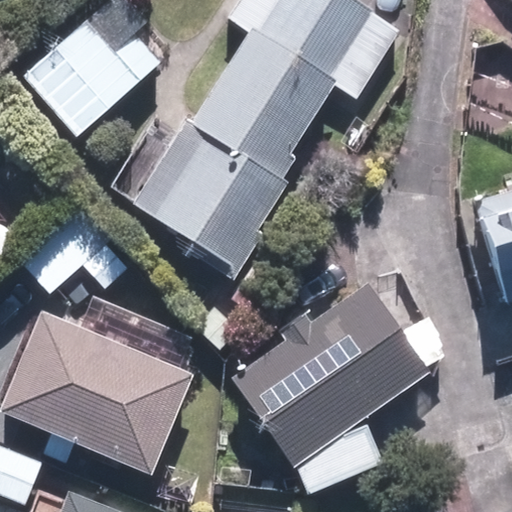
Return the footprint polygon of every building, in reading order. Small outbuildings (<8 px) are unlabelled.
[(200,248),(237,270),(291,178),(283,173),(337,81),(359,93),(401,21),(366,0),(250,0),(239,19),(252,26),(197,120),(193,118),(143,203),(205,239),(200,248)] [(32,72),(81,130),(163,62),(113,3),(32,72)] [(511,190),(485,198),(511,291),(511,190)] [(115,236),(83,201),(21,258),(54,293),(115,236)] [(239,373),(301,460),(431,368),(369,281),(239,373)] [(48,313),(9,404),(156,466),(195,375),(48,313)] [(47,461),(0,441),(0,491),(29,504),(47,461)] [(139,511),(76,487),(66,511),(139,511)]
